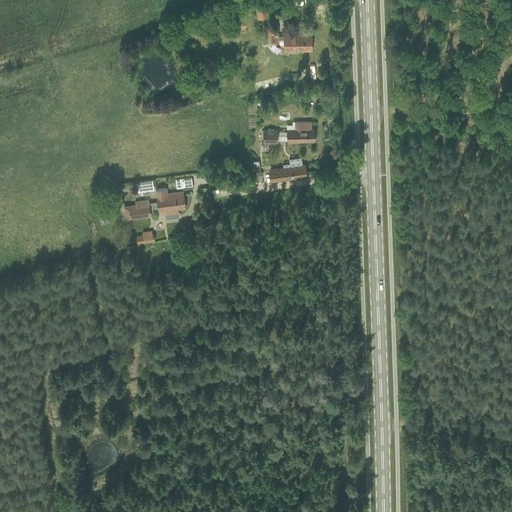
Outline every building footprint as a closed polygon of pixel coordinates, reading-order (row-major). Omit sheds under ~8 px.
[(311,34),(284,35),(284,36),(278,36),(278,34),(277,23),(263,24),(263,36),(262,35),(262,46),(279,43),(278,40),(284,40),(284,52),(312,51),(311,34)] [(311,122),(294,122),(294,130),(287,130),(287,142),(314,141),(314,129),(311,129),(311,122)] [(277,130),(262,130),(263,143),(277,143),(277,130)] [(269,143),(264,143),(258,143),(258,154),(268,154),(269,143)] [(271,164),(282,164),(282,152),(271,152),(271,164)] [(269,170),(270,182),(304,177),(302,165),(269,170)] [(192,177),(176,177),(177,186),(193,186),(192,177)] [(185,209),(183,192),(167,194),(166,188),(155,190),(157,200),(156,200),(157,203),(149,204),(148,200),(134,202),(135,206),(124,208),(126,220),(151,217),(150,209),(157,208),(158,213),(164,212),(165,218),(179,216),(178,210),(185,209)] [(136,233),(138,243),(155,240),(153,230),(136,233)]
